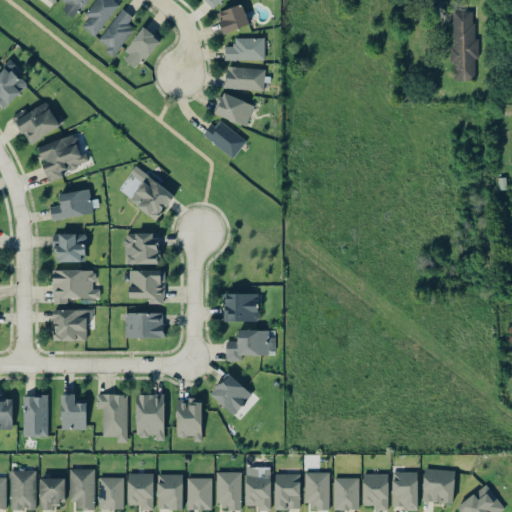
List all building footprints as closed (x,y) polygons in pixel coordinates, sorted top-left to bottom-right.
[(63,0),(59,7),(75,19),(88,0),(63,0)] [(119,5),(113,0),(94,0),(84,14),(88,18),(81,26),(94,36),(119,5)] [(221,0),(204,0),(212,8),(221,0)] [(224,33),(249,24),(242,3),(216,13),(224,33)] [(133,17),(122,8),(97,41),(114,54),(134,29),(128,23),(133,17)] [(474,80),(474,58),(478,58),(478,38),(473,38),(473,11),(451,11),(451,80),(474,80)] [(135,69),(160,41),(145,28),(120,55),(135,69)] [(225,60),(265,59),(264,37),(234,37),(235,46),(224,46),(225,60)] [(0,70),(0,102),(4,107),(27,85),(18,76),(22,72),(11,60),(0,70)] [(264,68),(226,67),(225,89),(264,90),(264,68)] [(254,103),(220,93),(214,115),(247,125),(254,103)] [(12,115),(27,144),(59,127),(46,101),(24,113),(22,110),(12,115)] [(232,158),(246,141),(218,118),(204,136),(232,158)] [(48,182),(63,177),(61,172),(85,163),(75,133),(37,146),(42,162),(41,162),(48,182)] [(174,194),(134,166),(129,173),(141,182),(129,199),(157,218),(174,194)] [(59,192),(60,205),(50,206),(51,219),(93,214),(90,189),(59,192)] [(54,261),(84,262),(84,233),(55,233),(54,261)] [(158,263),(158,234),(125,233),(125,263),(158,263)] [(67,298),(100,297),(100,288),(94,288),(94,269),(52,270),(53,303),(67,303),(67,298)] [(164,270),(129,269),(129,297),(148,297),(148,303),(164,303),(164,270)] [(258,293),(223,293),(224,321),(258,320),(258,293)] [(87,340),(86,317),(93,317),(93,309),(53,309),(54,340),(87,340)] [(125,337),(163,337),(163,312),(125,312),(125,337)] [(241,354),(274,355),(275,330),(237,329),(237,341),(226,341),(226,360),(241,361),(241,354)] [(210,393),(233,415),(252,394),(228,373),(210,393)] [(61,429),(86,429),(86,399),(75,399),(75,393),(62,393),(61,429)] [(0,428),(12,429),(13,398),(0,398),(0,394),(0,428)] [(128,394),(97,394),(96,408),(103,408),(102,436),(116,436),(116,442),(127,442),(128,394)] [(164,439),(164,394),(136,394),(136,436),(155,436),(155,439),(164,439)] [(48,395),(23,395),(23,436),(47,436),(48,395)] [(176,436),(193,436),(193,441),(201,441),(202,399),(177,398),(176,436)] [(72,509),(95,508),(94,468),(71,468),(72,509)] [(423,501),(442,501),(442,502),(453,502),(454,469),(424,468),(423,501)] [(10,509),(36,509),(36,470),(10,470),(10,509)] [(241,471),(217,472),(217,509),(241,509),(241,471)] [(329,471),(304,472),(305,502),(309,502),(309,510),(329,509),(329,471)] [(417,471),(392,471),(392,508),(418,508),(417,471)] [(139,509),(154,509),(153,472),(127,473),(128,504),(139,504),(139,509)] [(183,508),(182,473),(157,474),(158,509),(183,508)] [(270,473),(246,473),(245,505),(257,505),(257,509),(270,510),(270,473)] [(300,473),(274,473),(275,508),(300,508),(300,473)] [(388,473),(363,473),(363,504),(375,505),(374,509),(388,510),(388,473)] [(98,508),(123,508),(124,477),(99,476),(98,508)] [(40,508),(59,508),(59,499),(64,499),(64,478),(40,477),(40,508)] [(211,477),(188,477),(188,509),(212,509),(211,477)] [(358,477),(333,477),(334,509),(359,509),(358,477)] [(495,511),(503,507),(487,484),(457,505),(461,511),(495,511)]
